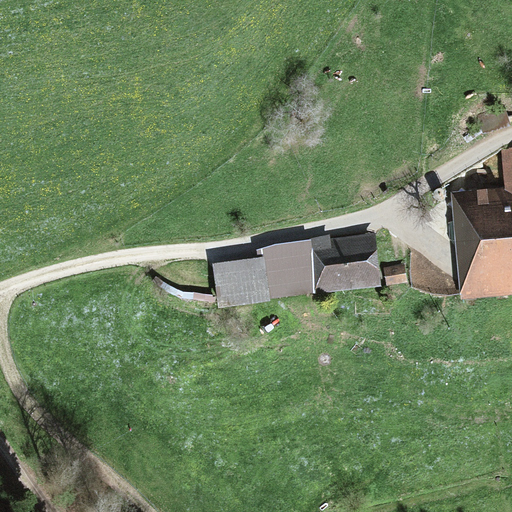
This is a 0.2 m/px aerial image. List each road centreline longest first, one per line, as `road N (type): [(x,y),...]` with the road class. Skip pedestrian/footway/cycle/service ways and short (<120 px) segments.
road 1 (track): [(284,238),(70,269),(0,290)]
road 2 (track): [(0,337),(11,376),(41,419),(146,511)]
